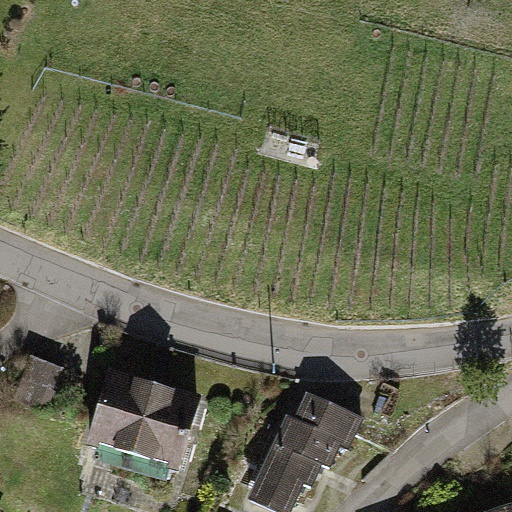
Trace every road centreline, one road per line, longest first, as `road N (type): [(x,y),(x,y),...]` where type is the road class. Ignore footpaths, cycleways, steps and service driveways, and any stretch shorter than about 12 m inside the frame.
road 1 (residential): [(511,342),(346,357),(281,351),(205,334),(0,252)]
road 2 (track): [(511,397),(431,449),(366,511)]
